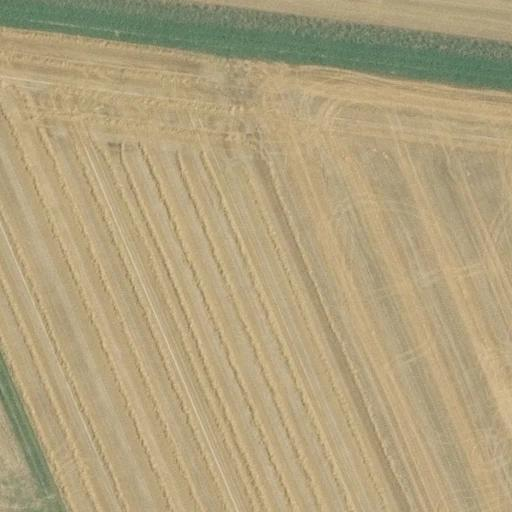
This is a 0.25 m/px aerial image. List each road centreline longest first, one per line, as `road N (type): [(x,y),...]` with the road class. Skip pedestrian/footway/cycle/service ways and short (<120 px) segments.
road 1 (track): [(0,2),(511,65)]
road 2 (track): [(61,511),(0,361)]
